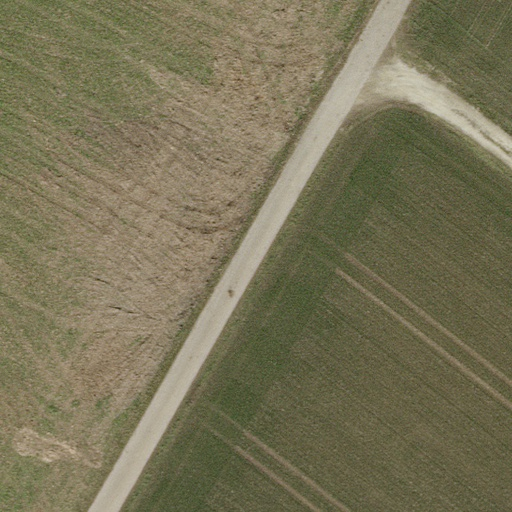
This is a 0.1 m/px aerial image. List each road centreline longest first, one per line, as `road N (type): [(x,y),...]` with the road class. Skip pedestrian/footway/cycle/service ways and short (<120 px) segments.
road 1 (track): [(404,0),(110,511)]
road 2 (track): [(376,49),(511,156)]
